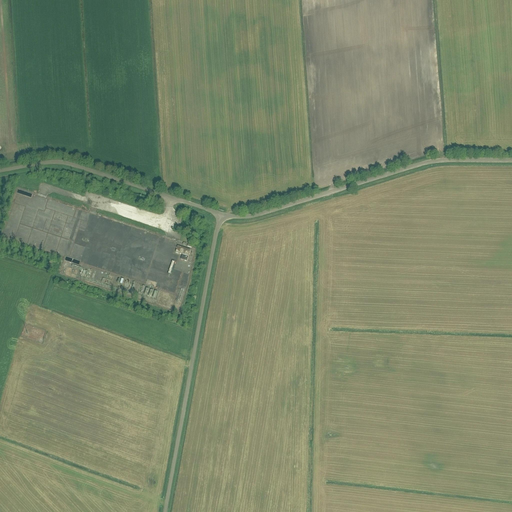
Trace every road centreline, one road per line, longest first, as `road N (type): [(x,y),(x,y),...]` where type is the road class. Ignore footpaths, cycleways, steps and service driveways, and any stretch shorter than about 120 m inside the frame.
road 1 (unclassified): [(164,511),(221,213)]
road 2 (unclassified): [(511,160),(435,160),(261,213),(221,213)]
road 3 (unclassified): [(221,213),(70,163),(0,170)]
